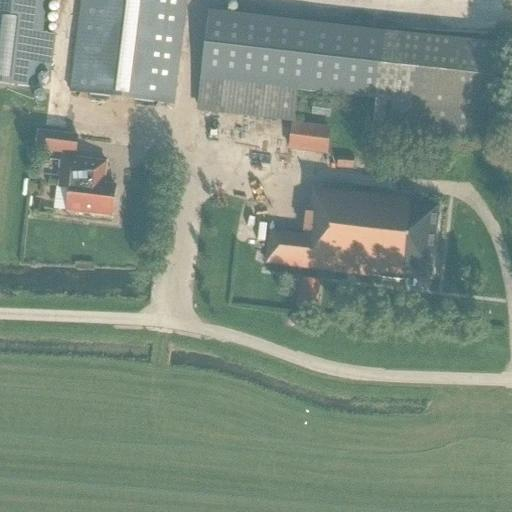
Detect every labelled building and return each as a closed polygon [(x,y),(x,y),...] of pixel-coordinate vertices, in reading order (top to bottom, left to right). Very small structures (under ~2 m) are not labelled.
[(173,106),(185,0),(0,0),(0,84),(35,89),(37,71),(50,73),(55,36),(41,35),(45,0),(81,0),(70,93),(173,106)] [(331,0),(331,27),(490,35),(492,0),(331,0)] [(498,47),(385,33),(280,21),(255,18),(208,12),(199,111),(256,118),(295,122),(298,92),(377,102),(374,128),(487,141),(498,47)] [(312,105),(311,117),(330,119),(331,106),(312,105)] [(329,130),(293,126),(290,151),(326,156),(329,130)] [(70,190),(67,213),(111,218),(115,187),(104,186),(106,164),(75,160),(78,137),(38,132),(36,151),(63,155),(59,189),(70,190)] [(338,158),(337,169),(353,170),(354,159),(338,158)] [(403,282),(403,278),(403,277),(431,281),(440,205),(312,189),(310,209),(306,208),(303,237),(270,233),(266,265),(403,282)] [(299,302),(311,304),(313,281),(301,280),(299,302)] [(294,316),(289,323),(296,328),(301,322),(294,316)]
